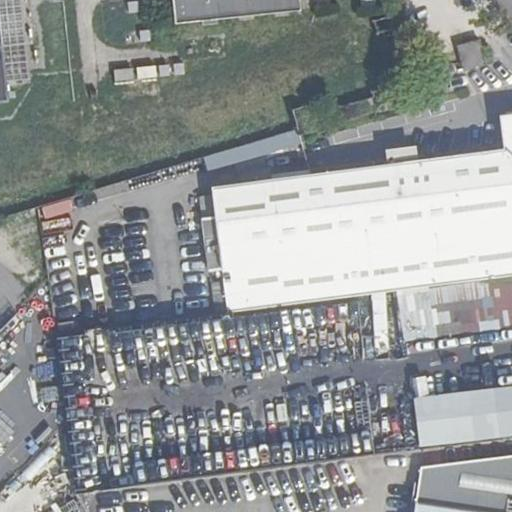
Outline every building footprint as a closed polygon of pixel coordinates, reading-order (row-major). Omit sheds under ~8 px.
[(7,81),(24,80),(20,0),(0,0),(0,102),(8,102),(7,81)] [(150,0),(151,1),(154,0),(174,0),(177,27),(302,14),(300,0),(150,0)] [(511,119),(500,121),(505,152),(511,179),(511,119)] [(511,280),(511,179),(505,152),(241,186),(242,196),(212,199),(214,220),(202,222),(209,276),(221,274),(226,316),(511,280)] [(511,326),(511,285),(429,296),(434,336),(511,326)] [(511,388),(417,401),(423,449),(511,437),(511,388)]
